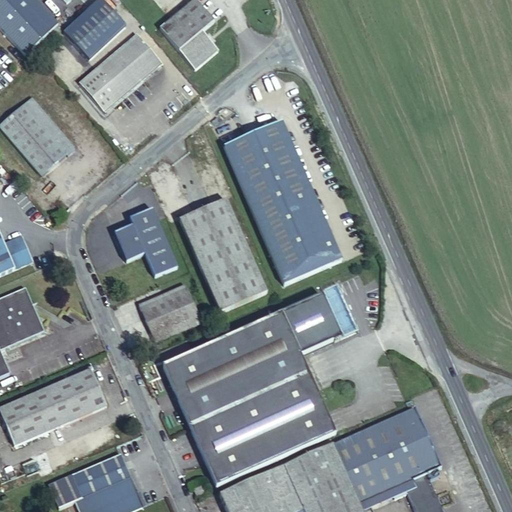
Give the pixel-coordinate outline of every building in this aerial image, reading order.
[(57,24),(34,0),(0,0),(0,28),(25,55),(57,24)] [(159,31),(194,73),(218,54),(202,35),(214,25),(194,2),(159,31)] [(147,76),(149,78),(162,68),(137,37),(79,85),(105,116),(146,82),(144,79),(147,76)] [(0,127),(0,130),(40,178),(74,150),(32,100),(0,127)] [(223,150),(283,289),(340,265),(280,125),(223,150)] [(149,191),(144,194),(149,207),(156,204),(149,191)] [(179,223),(220,316),(266,295),(227,203),(179,223)] [(131,229),(121,233),(116,245),(125,265),(144,258),(154,281),(177,271),(152,212),(129,222),(131,229)] [(0,241),(0,277),(31,264),(20,238),(2,246),(0,241)] [(139,308),(154,345),(201,325),(185,289),(139,308)] [(24,290),(0,300),(0,380),(7,378),(0,360),(0,352),(43,334),(24,290)] [(286,317),(161,370),(217,490),(272,466),(278,463),(320,445),(323,443),(337,437),(286,317)] [(0,410),(0,415),(14,448),(107,409),(91,372),(0,410)] [(385,494),(402,486),(404,488),(406,495),(413,511),(443,511),(430,482),(436,479),(435,477),(438,476),(440,475),(438,470),(442,468),(417,411),(343,443),(355,472),(368,501),(359,505),(361,509),(387,498),(385,494)] [(343,443),(333,448),(346,476),(355,472),(343,443)] [(281,471),(274,474),(290,511),(361,511),(361,509),(359,505),(368,501),(355,472),(346,476),(333,448),(327,450),(323,452),(281,471)] [(75,505),(78,511),(135,511),(143,508),(122,457),(72,478),(51,487),(61,511),(75,505)] [(278,463),(272,466),(275,473),(281,471),(278,463)] [(290,511),(274,474),(220,497),(226,511),(290,511)] [(204,490),(202,486),(193,490),(197,499),(206,495),(204,490)] [(387,498),(361,509),(361,511),(365,511),(406,495),(404,488),(402,486),(385,494),(387,498)]
